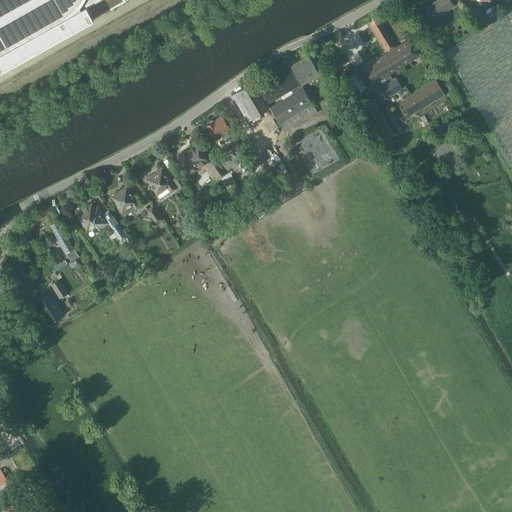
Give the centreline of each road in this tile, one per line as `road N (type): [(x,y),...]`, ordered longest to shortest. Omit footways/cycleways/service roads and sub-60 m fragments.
road 1 (residential): [(0,245),(20,208),(382,0)]
road 2 (track): [(226,289),(202,249),(302,184),(277,140),(243,126),(224,92)]
road 3 (track): [(400,133),(426,155),(508,275)]
